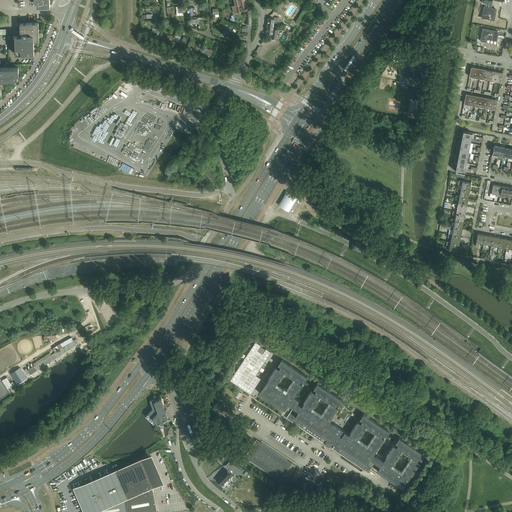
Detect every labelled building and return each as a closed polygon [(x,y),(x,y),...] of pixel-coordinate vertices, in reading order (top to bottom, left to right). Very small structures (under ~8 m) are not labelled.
[(236,5),(232,6),(234,13),(247,9),(246,3),(236,5)] [(482,18),(485,18),(494,20),(496,9),(491,9),(488,8),(489,8),(484,7),(482,18)] [(39,23),(20,23),(20,36),(15,36),(16,54),(34,54),(34,41),(39,41),(39,23)] [(273,26),(267,25),(266,33),(271,34),(271,38),(277,39),(278,29),(273,29),(273,26)] [(497,41),(498,37),(496,37),(497,31),(483,28),(483,29),(481,41),(480,41),(486,42),(486,39),(497,41)] [(0,93),(1,94),(1,81),(4,81),(15,81),(15,79),(16,79),(18,79),(18,75),(19,75),(19,67),(8,68),(0,67),(0,93)] [(422,73),(410,71),(402,69),(401,76),(421,80),(422,73)] [(462,184),(461,189),(470,191),(471,183),(459,180),(458,184),(462,184)] [(470,191),(461,189),(457,188),(457,191),(460,192),(459,197),(468,198),(470,191)] [(293,214),(301,200),(298,198),(287,192),(286,191),(278,205),(279,205),(289,212),(293,214)] [(468,198),(459,197),(456,196),(455,199),(459,200),(458,204),(467,206),(468,198)] [(467,206),(458,204),(454,203),(454,206),(457,207),(456,212),(465,213),(467,206)] [(465,213),(456,212),(453,211),(452,214),(456,215),(455,220),(464,221),(465,213)] [(464,221),(455,220),(451,219),(451,222),(454,223),(453,227),(462,229),(464,221)] [(461,236),(462,229),(453,227),(448,226),(447,229),(449,229),(449,230),(453,230),(452,235),(461,236)] [(485,235),(478,233),(475,246),(478,246),(479,243),(484,244),(485,235)] [(461,236),(452,235),(448,234),(448,237),(451,238),(450,242),(459,244),(461,236)] [(493,236),(485,235),(484,244),(483,247),(486,248),(487,244),(491,245),(493,236)] [(501,238),(493,236),(491,245),(491,249),(494,249),(494,246),(499,247),(501,238)] [(508,239),(501,238),(499,247),(498,250),(501,251),(502,247),(507,248),(508,239)] [(459,244),(450,242),(447,242),(446,245),(450,245),(449,250),(458,252),(459,244)] [(73,341),(74,341),(75,344),(76,345),(79,343),(76,339),(75,339),(73,336),(67,339),(61,343),(56,345),(57,346),(53,348),(55,352),(59,349),(59,350),(66,345),(73,341)] [(37,369),(75,344),(74,341),(28,370),(30,374),(37,369)] [(256,342),(230,381),(251,394),(261,379),(256,375),(271,352),(266,349),(262,354),(258,351),(261,346),(256,342)] [(384,438),(381,437),(383,434),(385,436),(389,431),(363,413),(360,419),(362,421),(361,423),(358,421),(350,434),(329,421),(338,408),(335,406),(337,404),(339,405),(343,400),(317,383),(314,388),(316,390),(315,392),(312,391),(304,403),(294,397),(302,384),(300,382),(301,380),(304,382),(307,376),(281,359),(278,364),(280,366),(279,368),(276,367),(259,393),(285,410),(288,405),(293,408),(286,418),(322,442),(324,439),(334,446),(332,449),(368,473),(375,462),(380,466),(377,471),(402,488),(414,470),(420,462),(417,460),(419,458),(421,460),(425,454),(399,437),(395,443),(398,444),(396,447),(394,445),(384,460),(374,454),(384,438)] [(2,380),(8,389),(12,386),(7,377),(2,380)] [(156,401),(155,399),(155,398),(150,400),(151,402),(153,409),(148,413),(151,417),(156,422),(159,425),(169,421),(165,411),(167,410),(166,408),(163,405),(161,399),(156,401)] [(164,428),(166,436),(173,435),(171,426),(164,428)] [(257,439),(255,441),(245,457),(280,481),(292,463),(257,439)] [(151,456),(119,470),(126,511),(152,511),(157,511),(152,482),(161,478),(151,456)] [(226,469),(216,480),(222,486),(232,475),(226,469)] [(126,511),(119,470),(77,488),(80,496),(79,496),(80,499),(81,498),(87,510),(95,507),(95,511),(126,511)]
